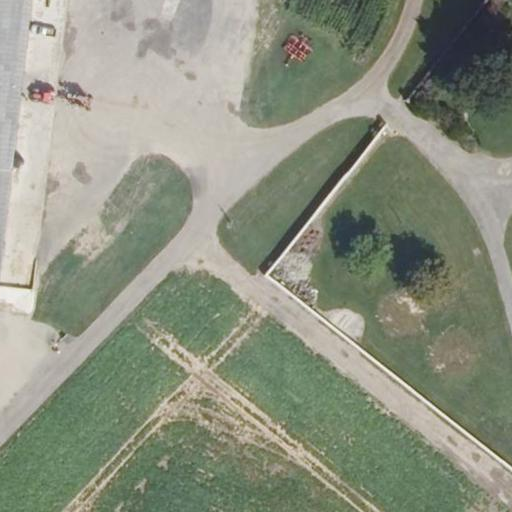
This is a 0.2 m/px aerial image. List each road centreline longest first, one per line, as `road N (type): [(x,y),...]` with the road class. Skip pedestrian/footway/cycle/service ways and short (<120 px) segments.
road 1 (track): [(190,233),(511,483)]
road 2 (track): [(413,0),(407,30),(365,88),(220,199),(190,233)]
road 3 (track): [(190,233),(0,430)]
